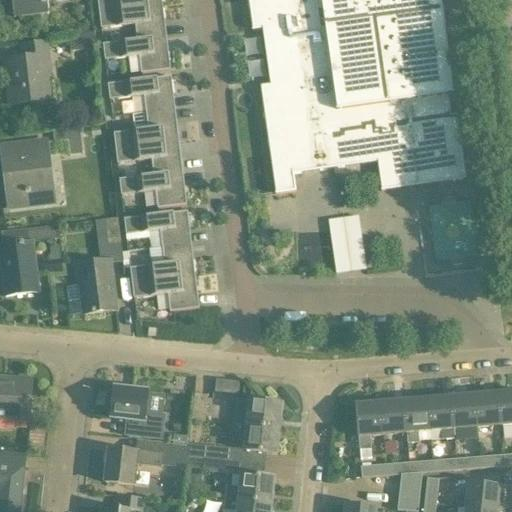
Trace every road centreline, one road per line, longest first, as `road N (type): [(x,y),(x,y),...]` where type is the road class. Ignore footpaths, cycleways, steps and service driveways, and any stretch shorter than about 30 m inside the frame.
road 1 (residential): [(209,0),(249,366)]
road 2 (residential): [(325,371),(511,355)]
road 3 (residential): [(78,350),(249,366)]
road 4 (residential): [(59,511),(78,350)]
road 5 (residential): [(308,511),(325,371)]
